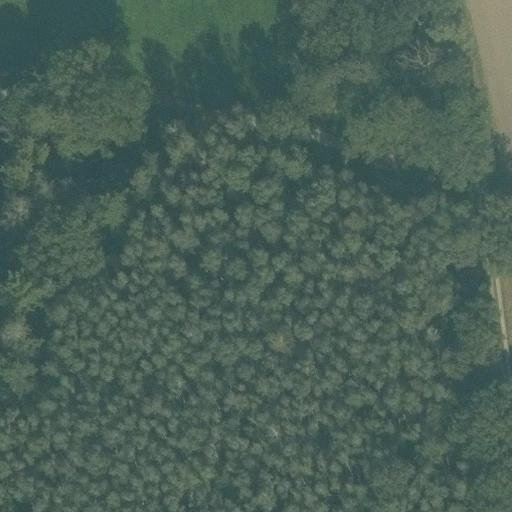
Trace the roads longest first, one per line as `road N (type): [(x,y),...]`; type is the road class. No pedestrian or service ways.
road 1 (unclassified): [(0,96),(289,117),(441,152),(471,142),(436,0)]
road 2 (track): [(511,435),(471,142)]
